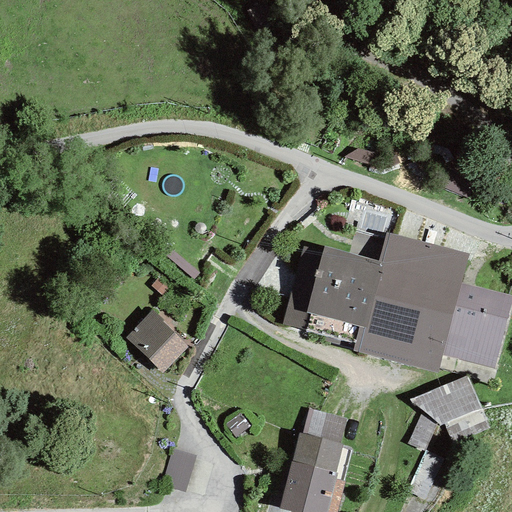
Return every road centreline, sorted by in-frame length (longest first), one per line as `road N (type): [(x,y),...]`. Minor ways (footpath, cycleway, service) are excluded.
road 1 (unclassified): [(325,170),(275,229),(185,382),(184,409),(205,450),(203,489),(180,508),(129,511)]
road 2 (unclassified): [(325,170),(230,134),(183,126),(0,159)]
road 3 (unclassified): [(295,0),(456,101),(511,155)]
road 4 (unclassified): [(511,235),(492,235),(325,170)]
